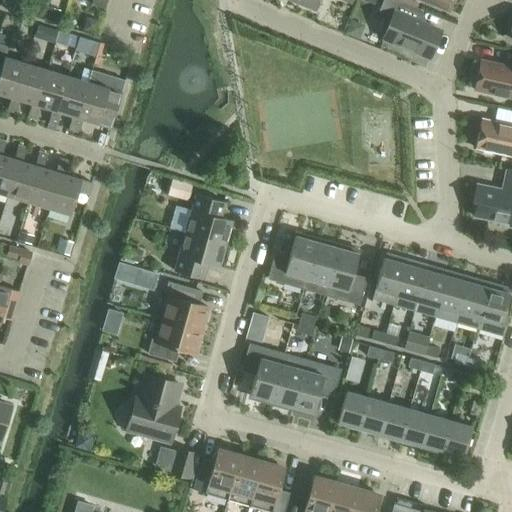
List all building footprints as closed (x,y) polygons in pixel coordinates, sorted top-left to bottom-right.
[(24,0),(15,0),(12,11),(21,13),(24,0)] [(93,0),(92,5),(105,8),(107,0),(93,0)] [(290,0),(315,10),(319,0),(343,0),(351,3),(351,0),(290,0)] [(396,0),(383,0),(382,4),(379,11),(391,16),(382,37),(430,57),(441,32),(416,22),(421,10),(396,0)] [(422,0),(449,11),(453,0),(422,0)] [(46,7),(42,20),(55,24),(59,11),(46,7)] [(86,18),(82,30),(94,34),(98,21),(86,18)] [(350,20),(344,34),(359,40),(365,26),(350,20)] [(58,31),(55,43),(67,47),(67,46),(70,35),(58,31)] [(0,35),(0,93),(11,97),(15,98),(26,62),(5,56),(10,38),(0,35)] [(78,37),(75,48),(86,51),(89,40),(78,36),(78,37)] [(100,43),(97,53),(107,57),(111,46),(100,43)] [(15,98),(11,97),(7,111),(15,113),(19,100),(32,104),(32,103),(36,105),(47,69),(26,62),(15,98)] [(511,96),(511,68),(482,62),(476,89),(511,96)] [(32,104),(28,117),(36,119),(40,106),(53,110),(56,111),(67,75),(47,69),(36,105),(32,103),(32,104)] [(56,111),(53,110),(47,129),(55,131),(61,112),(73,116),(74,116),(77,117),(88,81),(67,75),(56,111)] [(74,116),(73,116),(69,130),(78,132),(82,118),(98,124),(99,123),(106,125),(116,91),(109,89),(109,87),(88,81),(77,117),(74,116)] [(511,125),(482,119),(476,149),(511,156),(511,125)] [(97,145),(105,148),(105,147),(108,137),(100,134),(97,145)] [(0,155),(0,193),(0,194),(0,195),(0,201),(5,203),(18,160),(22,161),(26,148),(19,146),(15,159),(2,155),(2,156),(0,155)] [(18,160),(5,203),(6,203),(8,196),(28,203),(39,167),(43,168),(43,167),(47,154),(39,152),(35,165),(22,161),(18,160)] [(39,167),(28,203),(49,209),(60,174),(64,175),(64,174),(68,161),(60,158),(56,171),(43,167),(43,168),(39,167)] [(477,185),(473,201),(477,202),(474,216),(510,224),(509,227),(511,227),(511,170),(506,170),(502,190),(477,185)] [(60,174),(49,209),(70,215),(77,191),(89,195),(92,183),(81,180),(81,179),(64,174),(64,175),(60,174)] [(172,179),(168,196),(187,201),(191,184),(172,179)] [(196,194),(185,233),(226,244),(232,221),(221,218),(225,202),(196,194)] [(20,232),(18,241),(31,244),(33,236),(20,232)] [(174,271),(203,279),(208,264),(219,267),(226,244),(185,233),(174,271)] [(276,254),(269,278),(303,288),(317,239),(305,236),(304,238),(295,236),(289,257),(276,254)] [(59,239),(55,251),(69,256),(73,243),(59,239)] [(317,239),(303,288),(324,294),(338,245),(326,242),(325,244),(317,242),(318,239),(317,239)] [(338,245),(324,294),(358,304),(365,279),(352,276),(359,251),(347,248),(346,250),(338,248),(339,245),(338,245)] [(27,266),(31,253),(9,247),(6,256),(19,260),(18,263),(27,266)] [(128,247),(125,259),(139,263),(142,251),(128,247)] [(384,258),(375,289),(372,299),(394,305),(406,259),(391,255),(390,260),(384,258)] [(406,259),(394,305),(414,311),(426,270),(421,268),(422,264),(406,259)] [(123,264),(119,280),(134,284),(138,268),(123,264)] [(426,270),(414,311),(435,317),(448,271),(432,267),(431,271),(426,270)] [(448,271),(435,317),(456,323),(467,282),(462,280),(464,276),(448,271)] [(0,321),(1,322),(2,317),(10,320),(20,290),(0,284),(0,283),(3,275),(0,274),(0,321)] [(467,282),(456,323),(458,323),(458,321),(477,327),(477,329),(490,283),(474,279),(473,283),(467,282)] [(169,298),(163,319),(185,326),(201,330),(208,307),(192,303),(195,290),(168,282),(164,296),(169,298)] [(490,283),(477,329),(503,336),(509,317),(504,315),(510,294),(504,292),(505,288),(490,283)] [(108,310),(101,331),(116,336),(123,314),(108,310)] [(253,313),(246,336),(258,339),(264,317),(253,313)] [(302,313),(299,322),(315,327),(318,318),(302,313)] [(152,340),(148,354),(175,361),(179,349),(195,353),(201,330),(185,326),(163,319),(157,341),(152,340)] [(312,336),(315,327),(299,322),(296,332),(312,336)] [(359,326),(356,335),(366,338),(369,329),(359,326)] [(385,336),(383,343),(395,346),(398,337),(400,328),(388,326),(386,333),(385,336)] [(374,330),(371,339),(383,343),(385,336),(386,333),(374,330)] [(404,348),(412,351),(424,354),(427,345),(429,338),(408,332),(404,348)] [(341,337),(337,350),(348,353),(352,340),(341,337)] [(259,398),(258,400),(270,404),(280,368),(284,355),(250,345),(243,370),(249,371),(256,373),(250,395),(256,397),(259,398)] [(427,345),(424,354),(437,358),(440,348),(427,345)] [(369,346),(366,355),(379,359),(382,349),(369,346)] [(94,349),(90,363),(104,367),(108,353),(94,349)] [(382,349),(379,359),(391,362),(393,353),(382,349)] [(457,353),(454,363),(466,366),(469,357),(457,353)] [(280,368),(270,404),(271,404),(272,401),(277,403),(280,403),(279,406),(291,410),(305,361),(284,355),(280,368)] [(469,357),(466,366),(478,370),(481,360),(469,357)] [(408,367),(419,371),(422,361),(410,358),(408,367)] [(305,361),(291,410),(292,410),(293,407),(298,409),(301,409),(300,412),(313,416),(319,391),(327,393),(332,395),(339,370),(305,361)] [(422,361),(419,371),(432,374),(435,365),(422,361)] [(449,379),(461,382),(464,373),(452,369),(449,379)] [(464,373),(461,382),(474,386),(477,376),(464,373)] [(137,396),(127,430),(169,442),(179,408),(174,406),(180,385),(146,375),(140,397),(137,396)] [(352,426),(358,428),(367,397),(346,391),(338,422),(352,426)] [(367,397),(358,428),(365,430),(379,434),(387,403),(367,397)] [(0,442),(11,407),(0,403),(0,442)] [(387,403),(379,434),(393,438),(401,440),(410,409),(387,403)] [(410,409),(401,440),(406,442),(422,446),(430,415),(410,409)] [(430,415),(422,446),(437,450),(444,452),(451,421),(430,415)] [(451,421),(444,452),(448,454),(463,458),(472,427),(451,421)] [(160,447),(154,468),(171,473),(177,451),(160,447)] [(171,474),(189,479),(197,453),(178,448),(177,451),(171,473),(171,474)] [(194,489),(205,493),(227,500),(240,455),(217,449),(216,453),(214,462),(208,460),(202,459),(194,489)] [(240,455),(227,500),(249,506),(262,462),(246,457),(240,455)] [(262,462),(249,506),(269,511),(284,511),(290,493),(284,491),(279,489),(283,475),(285,468),(262,462)] [(304,509),(303,511),(327,511),(336,483),(313,476),(311,483),(304,509)] [(336,483),(327,511),(351,511),(358,489),(351,487),(336,483)] [(358,489),(351,511),(375,511),(379,502),(381,495),(358,489)] [(393,504),(390,511),(418,511),(419,511),(414,510),(410,508),(412,502),(396,497),(395,497),(393,504)] [(90,511),(92,507),(78,502),(74,511),(90,511)]
